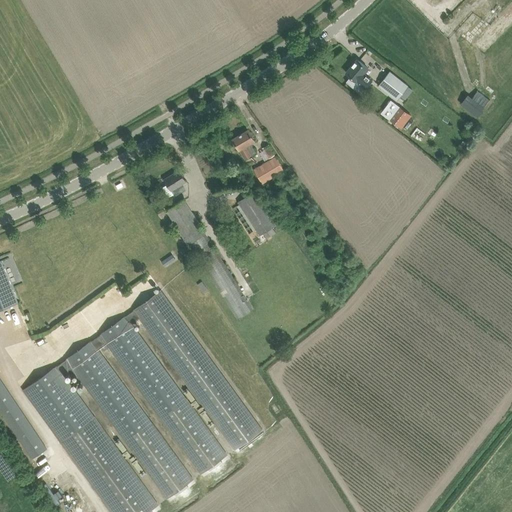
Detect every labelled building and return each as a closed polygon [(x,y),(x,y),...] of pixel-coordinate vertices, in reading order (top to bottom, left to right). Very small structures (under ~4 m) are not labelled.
[(346,82),(357,91),(362,86),(365,89),(372,80),(364,73),(368,69),(357,59),(346,73),(350,76),(346,82)] [(389,71),(378,85),(397,100),(408,86),(389,71)] [(467,94),(460,104),(478,117),(485,107),(467,94)] [(397,106),(389,118),(402,128),(411,115),(397,106)] [(233,139),(238,147),(239,150),(245,159),(255,152),(250,144),(254,141),(248,130),(233,139)] [(268,145),(263,148),(269,158),(274,155),(268,145)] [(254,170),(262,184),(284,171),(276,157),(254,170)] [(230,167),(224,170),(228,178),(234,175),(230,167)] [(167,184),(162,187),(168,197),(174,194),(172,190),(186,182),(179,170),(164,179),(167,184)] [(259,236),(263,233),(266,239),(275,233),(272,228),(275,225),(253,191),(237,201),(259,236)] [(184,199),(167,210),(188,244),(190,242),(238,319),(253,309),(184,199)] [(1,261),(0,260),(0,297),(4,308),(18,302),(1,261)] [(66,359),(57,365),(24,390),(112,511),(147,511),(158,504),(63,373),(65,372),(66,374),(69,372),(70,373),(74,370),(166,498),(194,478),(99,348),(101,347),(103,351),(108,347),(200,474),(227,454),(133,323),(139,319),(235,450),(263,429),(161,290),(133,310),(133,311),(127,315),(126,314),(99,334),(100,335),(92,340),(91,339),(65,359),(66,359)] [(36,456),(47,449),(0,378),(0,409),(33,459),(35,462),(38,460),(36,456)]
